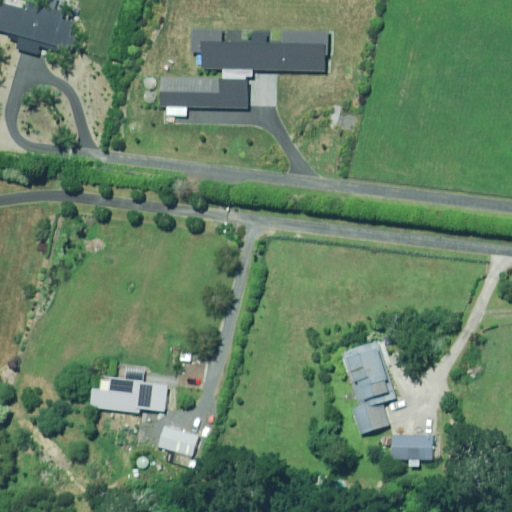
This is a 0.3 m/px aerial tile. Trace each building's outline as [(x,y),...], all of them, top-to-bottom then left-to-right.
[(32,12),(0,3),(0,45),(70,64),(77,37),(73,36),(77,24),(64,21),(66,14),(34,5),(32,12)] [(203,57),(203,73),(240,74),(240,67),(298,69),(298,73),(326,74),(327,36),(292,35),(291,49),(221,47),(221,34),(193,33),(192,57),(203,57)] [(250,119),(250,80),(164,79),(163,109),(228,110),(228,119),(250,119)] [(217,125),(192,124),(192,137),(216,138),(217,125)] [(257,137),(241,136),(241,149),(256,149),(257,137)] [(399,400),(381,343),(344,355),(361,408),(356,410),(364,436),(393,427),(385,404),(399,400)] [(172,386),(115,379),(114,392),(98,390),(96,408),(140,414),(140,409),(168,413),(172,386)] [(439,461),(440,439),(398,436),(397,460),(415,461),(414,468),(424,468),(424,461),(439,461)] [(339,478),(311,476),(310,487),(338,488),(339,478)] [(354,481),(341,504),(352,510),(365,487),(354,481)]
